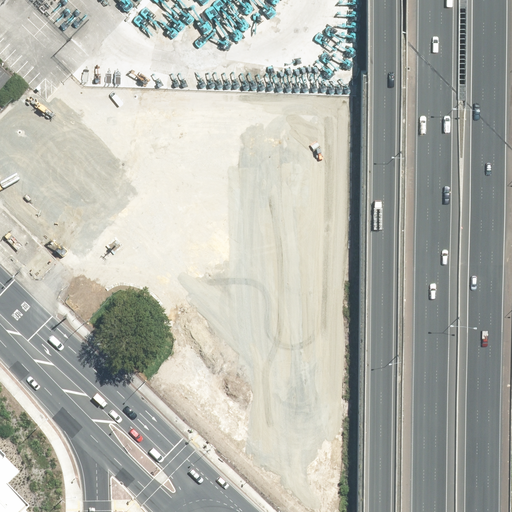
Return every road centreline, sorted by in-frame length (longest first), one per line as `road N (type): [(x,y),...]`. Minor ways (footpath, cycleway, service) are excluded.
road 1 (motorway): [(488,0),(482,511)]
road 2 (motorway): [(430,511),(432,0)]
road 3 (motorway): [(380,511),(379,0)]
road 4 (primary): [(0,314),(106,375),(209,480)]
road 5 (primary): [(93,429),(37,372),(0,314)]
